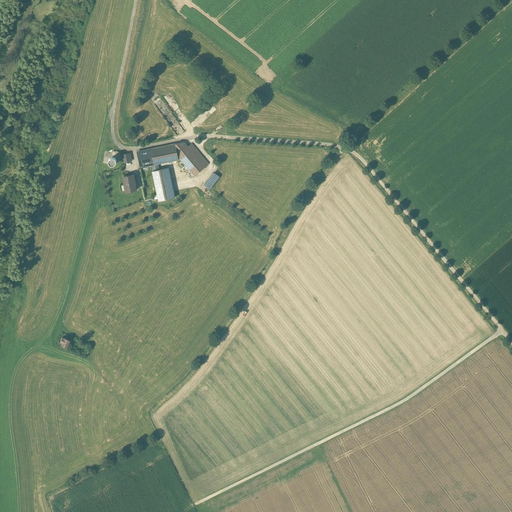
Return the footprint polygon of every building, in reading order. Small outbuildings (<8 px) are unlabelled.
[(209,164),(191,143),(187,146),(184,142),(176,143),(178,153),(181,159),(195,176),(209,164)] [(178,153),(176,143),(137,152),(141,167),(152,165),(153,171),(157,170),(155,164),(179,159),(178,153)] [(130,153),(122,155),(123,162),(132,161),(130,153)] [(157,170),(153,171),(158,196),(159,201),(175,197),(168,168),(157,170)] [(205,184),(210,188),(218,177),(214,173),(205,184)] [(134,174),(123,177),(126,192),(136,190),(134,174)] [(69,340),(64,338),(61,344),(66,346),(69,340)]
